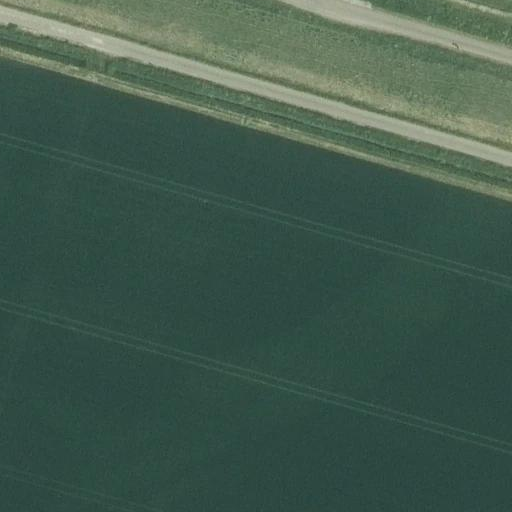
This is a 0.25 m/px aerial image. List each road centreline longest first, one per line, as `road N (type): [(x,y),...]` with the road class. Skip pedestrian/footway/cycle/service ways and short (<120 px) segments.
road 1 (unclassified): [(511,162),(0,14)]
road 2 (unclassified): [(511,57),(312,0)]
